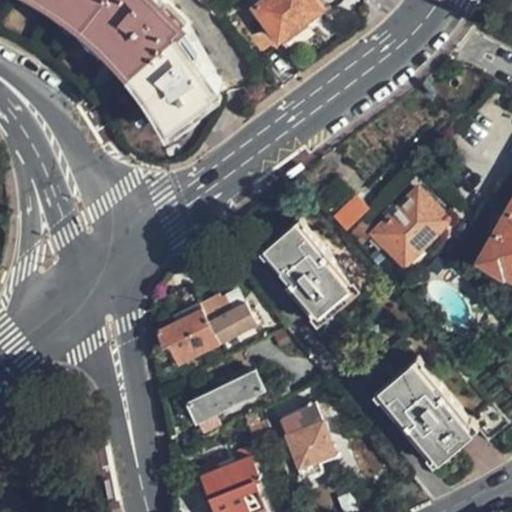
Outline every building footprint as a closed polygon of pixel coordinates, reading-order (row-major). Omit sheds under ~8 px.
[(221,88),(180,32),(188,25),(162,0),(48,0),(57,5),(59,3),(72,14),(71,16),(85,26),(96,36),(99,33),(122,57),(120,59),(130,72),(141,86),(144,83),(153,96),(150,98),(171,128),(221,88)] [(263,54),(320,10),(312,0),(267,0),(255,9),(262,20),(246,31),(263,54)] [(372,231),(396,254),(423,228),(429,233),(445,216),(416,187),(372,231)] [(329,215),(343,230),(367,206),(353,192),(329,215)] [(511,274),(511,197),(478,258),(500,271),(501,268),(511,274)] [(314,320),(354,286),(303,228),(266,259),(290,286),(287,289),(314,320)] [(423,228),(396,254),(406,265),(433,238),(429,233),(423,228)] [(199,302),(201,306),(219,340),(256,323),(246,300),(233,307),(225,294),(220,296),(218,292),(199,302)] [(219,340),(201,306),(155,329),(163,343),(167,341),(177,360),(219,340)] [(471,421),(420,363),(378,397),(430,457),(471,421)] [(196,421),(262,388),(253,368),(186,402),(196,421)] [(320,475),(316,466),(314,458),(332,451),(314,401),(277,415),(302,481),(320,475)] [(264,420),(257,423),(266,444),(273,441),(264,420)] [(314,458),(316,466),(334,458),(332,451),(314,458)] [(272,511),(249,455),(201,474),(214,511),(272,511)] [(412,511),(435,501),(413,474),(394,484),(408,511),(412,511)]
